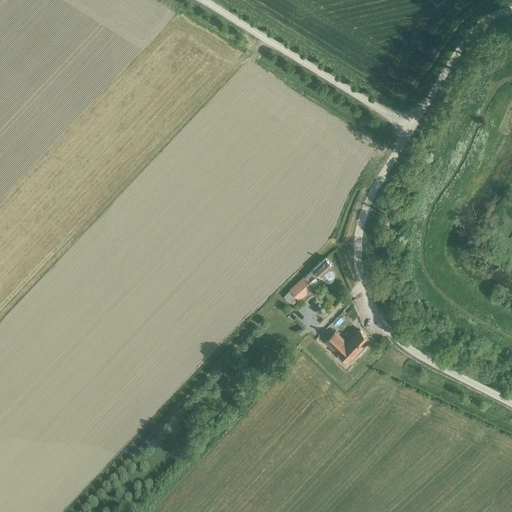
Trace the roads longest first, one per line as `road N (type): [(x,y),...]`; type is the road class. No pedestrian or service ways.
road 1 (unclassified): [(511,405),(401,343),(361,280),(364,208),(409,128)]
road 2 (unclassified): [(409,128),(201,0)]
road 3 (unclassified): [(409,128),(466,38),(511,11)]
